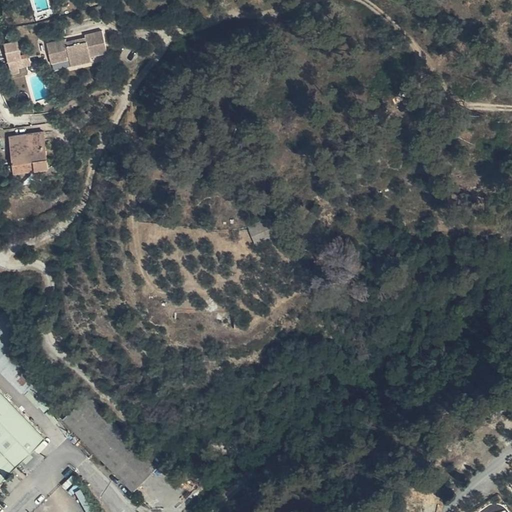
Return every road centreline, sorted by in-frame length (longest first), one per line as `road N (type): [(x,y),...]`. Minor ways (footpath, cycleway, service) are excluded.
road 1 (track): [(0,256),(71,212),(132,83),(185,17),(287,11),(320,0)]
road 2 (track): [(211,511),(239,469),(233,451),(177,440),(131,413),(44,322),(44,268),(0,263)]
road 3 (track): [(348,0),(387,14),(448,86),(511,103)]
